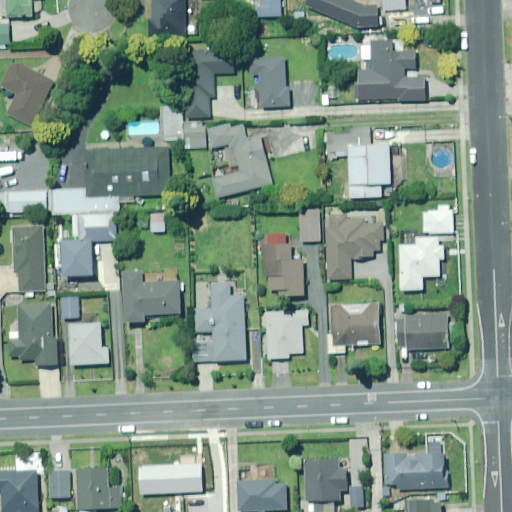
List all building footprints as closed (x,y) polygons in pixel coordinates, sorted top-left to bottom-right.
[(5,0),(6,17),(39,17),(38,0),(5,0)] [(193,37),(192,0),(159,0),(159,18),(155,18),(155,37),(193,37)] [(283,17),(283,0),(262,0),(262,6),(257,6),(257,17),(283,17)] [(380,5),(368,6),(354,0),(309,0),(307,6),(358,28),(381,27),(380,5)] [(410,8),(409,0),(384,0),(385,9),(410,8)] [(17,24),(0,24),(0,44),(17,45),(17,24)] [(396,51),(396,40),(373,40),(373,70),(361,70),(361,83),(357,83),(357,100),(401,99),(401,102),(428,101),(428,78),(407,78),(407,69),(420,68),(420,50),(396,51)] [(298,105),(292,56),(257,60),(258,75),(264,75),(268,108),(298,105)] [(60,80),(19,61),(7,87),(22,94),(12,115),(38,127),(60,80)] [(241,74),(242,63),(193,63),(192,117),(219,118),(220,74),(241,74)] [(212,125),(190,125),(190,112),(169,111),(169,140),(187,141),(195,141),(195,149),(212,149),(212,125)] [(230,145),(236,168),(244,167),(245,172),(218,179),(223,198),(281,185),(269,134),(254,137),(251,125),(238,128),(237,124),(215,129),(219,147),(230,145)] [(379,145),(378,129),(357,129),(357,132),(332,133),(333,157),(355,157),(357,198),(400,197),(399,144),(379,145)] [(22,156),(21,141),(6,142),(7,157),(22,156)] [(70,241),(71,268),(60,268),(60,278),(104,277),(104,276),(103,241),(122,241),(121,203),(140,202),(140,196),(176,195),(175,148),(91,150),(92,189),(59,190),(60,215),(78,214),(79,241),(70,241)] [(50,186),(51,172),(36,171),(36,185),(50,186)] [(55,212),(55,191),(16,192),(17,213),(55,212)] [(461,204),(429,205),(430,234),(461,233),(461,204)] [(326,210),(307,210),(307,242),(326,242),(326,210)] [(171,213),(156,214),(157,234),(172,233),(171,213)] [(52,291),(49,215),(34,216),(34,227),(18,228),(20,274),(24,274),(25,293),(31,292),(31,298),(40,298),(40,292),(52,291)] [(352,220),(351,216),(333,217),(335,281),(361,280),(360,257),(381,256),(381,249),(389,249),(388,219),(352,220)] [(437,237),(423,237),(423,245),(406,245),(406,291),(432,290),(431,267),(447,267),(447,243),(437,237)] [(299,261),(299,245),(270,245),(270,277),(275,277),(275,291),(291,291),(291,296),(312,296),(312,261),(299,261)] [(154,272),(130,273),(132,323),(153,322),(153,315),(189,314),(188,281),(154,282),(154,272)] [(202,362),(220,361),(254,360),(252,295),(238,296),(238,284),(218,284),(219,308),(201,309),(201,333),(202,362)] [(86,318),(85,298),(68,298),(68,319),(86,318)] [(388,345),(387,304),(336,305),(337,334),(334,334),(334,354),(352,353),(352,346),(388,345)] [(59,337),(58,305),(24,305),(25,332),(15,332),(15,357),(25,357),(25,361),(41,361),(41,366),(65,366),(64,337),(59,337)] [(316,329),(315,311),(292,312),(272,313),(274,359),(296,359),(296,354),(310,353),(309,330),(316,329)] [(455,349),(454,314),(403,316),(404,351),(455,349)] [(110,348),(109,324),(76,325),(77,365),(116,364),(116,348),(110,348)] [(456,489),(456,454),(390,454),(390,489),(456,489)] [(349,468),(348,459),(311,459),(312,502),(348,501),(348,492),(354,492),(354,468),(349,468)] [(116,488),(116,469),(83,470),(83,510),(128,509),(128,488),(116,488)] [(46,511),(45,470),(0,471),(0,490),(8,490),(8,511),(46,511)] [(77,498),(76,471),(56,471),(56,498),(77,498)] [(244,511),(254,511),(264,511),(273,511),(294,511),(293,484),(285,484),(285,478),(244,479),(244,511)] [(221,511),(221,483),(149,485),(149,511),(191,511),(199,511),(221,511)] [(368,505),(369,488),(356,487),(356,505),(368,505)] [(449,511),(450,500),(415,501),(415,511),(449,511)]
